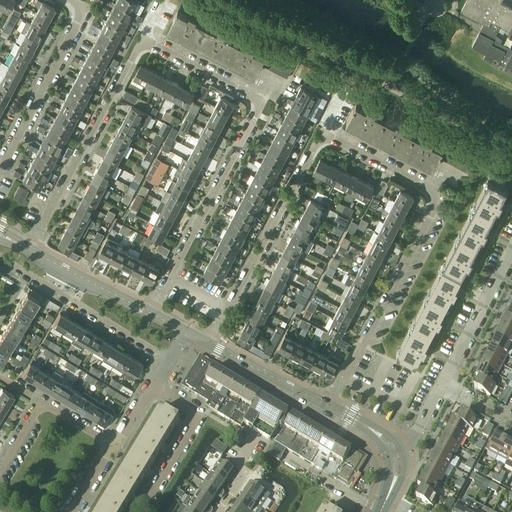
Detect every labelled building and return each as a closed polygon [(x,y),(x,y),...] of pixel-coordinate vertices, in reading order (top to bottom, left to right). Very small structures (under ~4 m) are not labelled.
[(0,0),(0,8),(7,12),(13,0),(0,0)] [(38,7),(35,12),(49,19),(54,8),(41,1),(38,0),(35,6),(38,7)] [(132,0),(115,0),(115,2),(132,11),(137,2),(132,0)] [(466,0),(461,11),(479,21),(483,23),(489,25),(484,34),(479,31),(479,32),(471,46),(485,53),(483,57),(497,65),(498,63),(504,66),(503,68),(511,72),(511,49),(500,43),(502,40),(495,34),(500,26),(509,30),(511,24),(511,7),(500,2),(496,0),(466,0)] [(115,2),(110,12),(127,21),(132,11),(115,2)] [(197,44),(206,25),(196,19),(197,17),(193,15),(190,13),(189,15),(178,10),(168,29),(197,44)] [(35,12),(30,23),(43,30),(49,19),(35,12)] [(105,20),(123,30),(127,21),(110,12),(105,20)] [(141,17),(137,14),(135,18),(134,17),(131,22),(137,25),(138,23),(141,17)] [(101,29),(118,38),(123,30),(105,20),(101,29)] [(20,31),(24,33),(37,40),(43,30),(30,23),(25,21),(20,31)] [(226,59),(235,40),(225,34),(226,32),(222,30),(219,28),(217,31),(206,25),(197,44),(213,53),(226,59)] [(96,38),(114,47),(118,38),(101,29),(96,38)] [(24,33),(18,44),(32,51),(37,40),(24,33)] [(91,47),(109,56),(114,47),(96,38),(91,47)] [(260,64),(264,55),(253,50),(255,47),(247,43),(246,45),(235,40),(226,59),(255,74),(260,64)] [(18,44),(13,55),(26,62),(32,51),(18,44)] [(104,64),(104,65),(109,56),(91,47),(87,56),(104,64)] [(265,53),(264,55),(260,64),(266,67),(271,56),(265,53)] [(13,55),(7,66),(21,72),(26,62),(13,55)] [(82,64),(100,74),(104,65),(104,64),(87,56),(82,64)] [(266,67),(287,78),(292,67),(271,56),(266,67)] [(300,62),(294,73),(302,78),(304,74),(308,66),(300,62)] [(77,73),(95,82),(100,74),(82,64),(77,73)] [(133,78),(145,84),(152,71),(140,65),(133,78)] [(7,66),(1,76),(15,83),(21,72),(7,66)] [(308,66),(304,74),(311,78),(316,70),(309,67),(308,66)] [(152,71),(145,84),(156,90),(163,77),(152,71)] [(73,82),(90,91),(95,82),(77,73),(73,82)] [(1,76),(0,78),(0,88),(9,94),(15,83),(1,76)] [(163,77),(156,90),(165,95),(172,82),(163,77)] [(68,90),(86,99),(90,91),(73,82),(68,90)] [(172,82),(165,95),(175,100),(182,87),(172,82)] [(202,86),(196,97),(203,100),(209,89),(202,86)] [(301,86),(296,95),(313,104),(318,95),(301,86)] [(182,87),(175,100),(187,106),(194,93),(182,87)] [(0,88),(0,102),(4,105),(9,94),(0,88)] [(68,90),(64,99),(81,108),(86,99),(68,90)] [(126,91),(123,97),(134,104),(138,97),(126,91)] [(225,93),(223,97),(232,102),(234,98),(225,93)] [(221,95),(215,106),(228,113),(234,102),(232,102),(223,97),(221,95)] [(288,98),(287,101),(291,104),(309,113),(313,104),(296,95),(293,100),(288,98)] [(134,104),(149,111),(152,104),(138,97),(134,104)] [(64,99),(59,109),(76,118),(81,108),(64,99)] [(376,138),(385,118),(374,113),(375,111),(372,109),(368,107),(367,109),(356,103),(346,122),(359,129),(363,131),(376,138)] [(291,104),(287,113),(304,122),(309,113),(291,104)] [(131,105),(126,116),(139,123),(145,112),(131,105)] [(215,106),(209,117),(223,124),(228,113),(215,106)] [(191,107),(188,112),(195,115),(198,110),(191,107)] [(54,118),(72,127),(76,118),(59,109),(54,118)] [(287,113),(282,122),(300,131),(304,122),(287,113)] [(126,116),(120,127),(133,134),(139,123),(126,116)] [(209,117),(204,127),(217,134),(223,124),(209,117)] [(50,126),(67,135),(72,127),(54,118),(51,123),(48,121),(46,124),(50,126)] [(404,153),(414,134),(403,128),(404,126),(400,124),(397,122),(395,124),(385,118),(376,138),(386,143),(404,153)] [(282,122),(278,130),(295,140),(300,131),(282,122)] [(50,126),(45,135),(62,144),(67,135),(50,126)] [(120,127),(114,137),(128,144),(133,134),(120,127)] [(204,127),(198,138),(211,145),(217,134),(204,127)] [(278,130),(273,139),(290,148),(295,140),(278,130)] [(156,132),(152,141),(159,145),(164,136),(158,132),(156,132)] [(424,139),(414,134),(404,153),(420,161),(433,168),(438,157),(443,148),(432,143),(433,141),(429,139),(425,137),(424,139)] [(41,144),(58,153),(62,144),(45,135),(42,140),(39,139),(37,142),(41,144)] [(168,136),(162,146),(169,150),(171,146),(170,145),(174,139),(168,136)] [(114,137),(109,148),(122,155),(128,144),(114,137)] [(198,138),(193,149),(206,156),(211,145),(198,138)] [(273,139),(268,148),(286,157),(290,148),(273,139)] [(36,153),(53,162),(58,153),(41,144),(38,149),(36,153)] [(443,148),(438,157),(465,171),(471,160),(445,147),(444,146),(443,148)] [(109,148),(103,158),(117,165),(122,155),(109,148)] [(268,148),(264,157),(281,166),(286,157),(268,148)] [(193,149),(187,159),(201,166),(206,156),(193,149)] [(36,153),(31,162),(44,168),(48,171),(53,162),(36,153)] [(264,157),(259,166),(276,175),(281,166),(264,157)] [(103,158),(98,169),(111,176),(117,165),(103,158)] [(157,158),(151,168),(158,171),(160,167),(163,161),(157,158)] [(187,159),(181,170),(195,177),(201,166),(187,159)] [(320,159),(313,172),(323,178),(330,164),(320,159)] [(27,170),(44,179),(48,171),(44,168),(31,162),(27,170)] [(330,164),(323,178),(334,183),(341,170),(330,164)] [(259,166),(254,175),(272,184),(276,175),(259,166)] [(151,168),(146,178),(153,182),(156,176),(158,171),(151,168)] [(174,173),(171,178),(189,188),(195,177),(181,170),(177,168),(174,173)] [(98,169),(92,180),(105,187),(111,176),(98,169)] [(12,175),(18,178),(21,173),(15,170),(12,175)] [(27,170),(22,180),(39,189),(44,179),(27,170)] [(341,170),(334,183),(345,189),(352,176),(341,170)] [(491,177),(489,180),(503,187),(506,182),(492,174),(491,177)] [(254,175),(250,184),(267,193),(272,184),(254,175)] [(352,176),(345,189),(356,195),(363,181),(352,176)] [(171,178),(166,189),(184,198),(189,188),(171,178)] [(481,193),(473,208),(491,218),(497,208),(499,209),(501,205),(502,203),(503,202),(501,201),(507,189),(503,187),(489,180),(488,179),(481,193)] [(92,180),(86,190),(100,197),(105,187),(92,180)] [(382,180),(376,191),(383,194),(388,183),(382,180)] [(363,181),(356,195),(366,200),(373,187),(363,181)] [(242,191),(244,188),(244,185),(237,182),(235,187),(242,191)] [(250,184),(245,193),(262,202),(267,193),(250,184)] [(22,201),(23,199),(27,190),(19,185),(13,197),(22,201)] [(306,185),(303,191),(313,197),(317,191),(306,185)] [(140,189),(136,197),(134,200),(141,203),(147,192),(140,189)] [(166,189),(161,200),(178,209),(184,198),(166,189)] [(81,201),(94,208),(97,209),(99,205),(97,203),(100,197),(86,190),(81,201)] [(400,190),(394,200),(408,207),(413,197),(400,190)] [(317,191),(313,197),(324,203),(328,196),(323,194),(323,195),(317,191)] [(245,193),(240,202),(258,211),(262,202),(245,193)] [(328,196),(324,203),(328,205),(332,198),(328,196)] [(311,199),(305,210),(318,217),(324,206),(311,199)] [(134,200),(129,210),(136,214),(141,203),(134,200)] [(155,210),(159,212),(172,220),(178,209),(161,200),(155,210)] [(394,200),(389,211),(402,218),(408,207),(394,200)] [(81,201),(75,212),(89,219),(94,208),(81,201)] [(371,201),(368,206),(375,209),(377,204),(371,201)] [(240,202),(236,210),(253,219),(258,211),(240,202)] [(345,204),(341,212),(346,214),(349,207),(345,204)] [(465,223),(457,237),(476,247),(482,236),(484,238),(485,236),(486,234),(487,232),(488,230),(486,229),(491,218),(473,208),(465,223)] [(129,210),(127,214),(133,218),(136,214),(129,210)] [(236,210),(231,219),(249,228),(253,219),(236,210)] [(305,210),(299,221),(313,228),(318,217),(305,210)] [(389,211),(383,221),(396,228),(402,218),(389,211)] [(75,212),(70,222),(86,231),(89,226),(92,227),(95,222),(89,219),(75,212)] [(159,212),(153,223),(167,230),(172,220),(159,212)] [(339,222),(336,226),(341,228),(343,230),(348,220),(337,214),(334,220),(339,222)] [(231,219),(226,228),(244,237),(249,228),(231,219)] [(299,221),(294,231),(296,232),(304,237),(307,238),(313,228),(299,221)] [(383,221),(378,232),(391,239),(396,228),(383,221)] [(70,222),(64,233),(78,240),(80,234),(83,236),(86,231),(70,222)] [(364,230),(366,226),(359,222),(357,227),(364,230)] [(153,223),(148,234),(161,241),(167,230),(153,223)] [(226,228),(222,237),(239,246),(244,237),(226,228)] [(296,232),(294,231),(288,242),(308,252),(313,242),(304,237),(296,232)] [(378,232),(372,243),(385,250),(391,239),(378,232)] [(72,251),(78,240),(64,233),(58,244),(72,251)] [(107,237),(98,253),(102,256),(101,257),(109,261),(110,259),(117,246),(118,243),(107,237)] [(222,237),(217,246),(235,255),(239,246),(222,237)] [(442,266),(461,276),(467,265),(469,266),(471,262),(473,259),(471,258),(476,247),(457,237),(450,251),(442,266)] [(207,240),(204,246),(211,250),(214,244),(207,240)] [(288,242),(283,252),(296,259),(301,249),(288,242)] [(155,250),(166,256),(169,249),(159,243),(155,250)] [(372,243),(366,253),(380,260),(385,250),(372,243)] [(84,257),(90,260),(96,250),(89,246),(84,257)] [(117,246),(110,259),(113,261),(112,263),(119,267),(120,265),(127,252),(117,246)] [(217,246),(213,255),(230,264),(235,255),(217,246)] [(127,252),(120,265),(124,267),(123,268),(130,272),(131,270),(138,257),(127,252)] [(283,252),(277,263),(290,270),(296,259),(283,252)] [(366,253),(361,264),(374,271),(380,260),(366,253)] [(213,255),(208,264),(225,273),(230,264),(213,255)] [(138,257),(131,270),(134,272),(134,274),(141,278),(141,276),(148,263),(138,257)] [(197,258),(195,264),(200,267),(203,261),(197,258)] [(148,263),(141,276),(142,276),(145,278),(144,280),(151,283),(152,282),(159,269),(159,268),(148,263)] [(277,263),(272,273),(285,280),(290,270),(277,263)] [(208,264),(203,273),(221,282),(225,273),(208,264)] [(361,264),(355,275),(369,282),(374,271),(361,264)] [(427,295),(446,305),(452,294),(454,295),(456,292),(457,289),(458,288),(455,287),(461,276),(442,266),(434,281),(427,295)] [(312,273),(318,277),(321,272),(314,269),(312,273)] [(272,273),(266,284),(279,291),(285,280),(272,273)] [(355,275),(350,285),(363,292),(369,282),(355,275)] [(322,278),(319,283),(326,287),(328,282),(322,278)] [(266,284),(261,294),(274,302),(279,291),(266,284)] [(350,285),(344,296),(357,303),(363,292),(350,285)] [(27,293),(20,304),(32,311),(39,300),(27,293)] [(261,294),(255,305),(268,312),(274,302),(261,294)] [(412,323),(412,324),(431,334),(431,333),(437,323),(439,324),(439,323),(441,320),(442,318),(442,317),(440,316),(446,305),(427,295),(419,310),(412,323)] [(344,296),(338,307),(352,314),(357,303),(344,296)] [(311,300),(308,305),(315,308),(317,304),(313,301),(311,300)] [(20,304),(14,314),(26,322),(32,311),(20,304)] [(284,307),(293,312),(293,311),(299,314),(300,311),(288,304),(286,306),(285,306),(284,307)] [(255,305),(249,316),(263,323),(268,312),(255,305)] [(283,313),(290,316),(293,312),(284,307),(284,308),(285,308),(283,313)] [(338,307),(333,318),(346,325),(352,314),(338,307)] [(312,312),(306,309),(303,315),(308,318),(312,312)] [(48,313),(44,318),(50,322),(53,317),(48,313)] [(52,325),(63,332),(70,320),(59,313),(52,325)] [(14,314),(8,324),(20,332),(26,322),(14,314)] [(249,316),(244,327),(257,334),(263,323),(249,316)] [(41,323),(47,327),(50,322),(44,318),(41,323)] [(333,318),(327,328),(341,335),(346,325),(333,318)] [(511,322),(506,319),(501,329),(511,334),(511,322)] [(70,320),(63,332),(73,338),(81,326),(70,320)] [(8,324),(1,335),(14,342),(20,332),(8,324)] [(412,324),(397,353),(416,363),(421,352),(424,353),(427,346),(425,345),(431,334),(412,324)] [(73,338),(84,344),(91,332),(81,326),(73,338)] [(238,338),(251,345),(257,334),(244,327),(238,338)] [(272,334),(279,337),(281,333),(275,329),(272,334)] [(511,334),(501,329),(496,338),(511,346),(511,334)] [(91,332),(84,344),(94,350),(101,338),(91,332)] [(35,333),(32,339),(38,343),(41,337),(35,333)] [(285,334),(278,348),(282,351),(282,352),(281,351),(281,352),(288,356),(296,340),(285,334)] [(1,335),(0,337),(0,347),(7,353),(14,342),(1,335)] [(346,350),(349,343),(338,337),(335,344),(346,350)] [(101,338),(94,350),(103,356),(101,360),(102,360),(111,344),(101,338)] [(511,346),(496,338),(491,348),(507,356),(511,346)] [(29,344),(35,347),(38,343),(32,339),(29,344)] [(50,340),(47,346),(53,349),(56,344),(50,340)] [(269,340),(264,350),(263,351),(270,355),(276,344),(269,340)] [(296,340),(288,356),(299,361),(300,359),(307,346),(296,340)] [(56,344),(53,349),(58,352),(61,347),(56,344)] [(111,344),(102,360),(112,366),(122,351),(111,344)] [(307,346),(300,359),(303,361),(302,363),(310,367),(311,365),(310,365),(318,351),(307,346)] [(42,353),(48,357),(52,351),(46,348),(42,353)] [(491,348),(486,357),(502,366),(507,356),(491,348)] [(122,351),(112,366),(122,372),(124,369),(125,369),(132,357),(122,351)] [(310,365),(311,365),(314,367),(313,369),(320,372),(321,370),(328,357),(318,351),(310,365)] [(16,358),(25,363),(29,358),(23,354),(22,356),(17,353),(15,357),(16,358)] [(71,353),(68,358),(73,361),(77,356),(71,353)] [(328,357),(321,370),(325,372),(324,374),(331,378),(341,359),(330,353),(328,357)] [(200,355),(181,387),(197,396),(216,365),(200,355)] [(77,356),(73,361),(78,364),(81,359),(77,356)] [(132,357),(125,369),(135,375),(142,363),(132,357)] [(486,357),(481,367),(497,375),(502,366),(486,357)] [(17,363),(13,370),(15,372),(16,370),(20,373),(25,363),(16,358),(14,361),(17,363)] [(59,363),(69,369),(72,364),(62,358),(59,363)] [(29,363),(22,375),(33,382),(40,370),(29,363)] [(91,365),(88,370),(94,374),(97,369),(91,365)] [(216,365),(197,396),(208,403),(206,407),(206,408),(209,404),(228,372),(216,365)] [(476,377),(479,379),(492,385),(497,375),(481,367),(476,377)] [(40,370),(33,382),(43,388),(51,376),(40,370)] [(209,404),(206,408),(218,415),(239,379),(228,372),(209,404)] [(84,378),(89,381),(93,376),(87,373),(84,378)] [(54,394),(61,382),(51,376),(43,388),(54,394)] [(112,378),(109,383),(114,386),(118,381),(112,378)] [(239,379),(218,415),(229,422),(251,386),(239,379)] [(496,387),(492,385),(479,379),(474,389),(490,397),(496,387)] [(114,386),(119,389),(130,396),(133,390),(122,384),(118,381),(114,386)] [(61,382),(54,394),(64,401),(71,389),(61,382)] [(104,390),(110,394),(113,389),(107,385),(104,390)] [(251,386),(229,422),(241,429),(243,425),(244,425),(263,394),(251,386)] [(2,388),(0,390),(0,401),(8,406),(14,395),(2,388)] [(71,389),(64,401),(74,407),(83,391),(81,394),(71,389)] [(110,394),(114,397),(123,402),(126,397),(118,392),(113,389),(110,394)] [(83,391),(74,407),(85,413),(94,398),(83,391)] [(499,403),(500,403),(505,406),(511,395),(505,392),(499,403)] [(263,394),(244,425),(270,441),(278,427),(280,428),(285,421),(283,420),(290,410),(263,394)] [(94,398),(85,413),(95,419),(102,407),(101,407),(103,403),(94,398)] [(102,407),(95,419),(105,425),(112,413),(102,407)] [(161,409),(153,421),(171,432),(179,420),(161,409)] [(469,429),(473,431),(478,420),(462,412),(457,421),(457,422),(469,428),(469,429)] [(281,432),(274,443),(267,455),(279,463),(286,451),(287,451),(306,420),(294,413),(282,432),(281,432)] [(473,431),(469,429),(469,428),(457,422),(457,421),(454,419),(448,429),(464,438),(465,438),(469,429),(472,431),(473,431)] [(306,420),(287,451),(298,458),(315,430),(317,427),(306,420)] [(144,437),(138,447),(156,458),(159,452),(162,448),(171,433),(171,432),(153,421),(153,422),(144,437)] [(482,435),(488,438),(493,428),(488,424),(482,435)] [(315,430),(298,458),(310,465),(329,434),(317,427),(315,430)] [(448,429),(443,439),(460,448),(465,438),(464,438),(448,429)] [(329,434),(310,465),(321,472),(340,441),(329,434)] [(492,436),(484,451),(497,458),(506,441),(496,436),(495,438),(492,436)] [(443,439),(438,449),(454,457),(455,457),(460,448),(443,439)] [(212,448),(211,448),(216,451),(223,456),(227,449),(220,444),(216,441),(212,448)] [(340,441),(321,472),(322,473),(323,472),(334,478),(340,468),(343,464),(352,448),(340,441)] [(511,444),(506,441),(497,458),(507,463),(507,462),(511,452),(511,444)] [(128,462),(122,473),(140,484),(144,477),(147,473),(149,469),(154,460),(156,458),(138,447),(136,450),(128,462)] [(352,448),(343,464),(358,473),(368,458),(352,448)] [(438,449),(433,458),(450,467),(455,457),(454,457),(438,449)] [(433,458),(428,468),(445,476),(450,467),(433,458)] [(219,461),(209,475),(223,485),(229,477),(231,478),(235,472),(219,461)] [(340,468),(334,478),(333,479),(349,488),(358,473),(343,464),(340,468)] [(428,468),(423,478),(440,486),(445,476),(428,468)] [(113,487),(106,499),(125,510),(131,498),(134,494),(140,485),(140,484),(122,473),(113,487)] [(203,484),(222,497),(224,494),(224,493),(220,490),(223,485),(209,475),(203,484)] [(423,478),(418,487),(421,489),(422,489),(434,495),(435,495),(440,486),(423,478)] [(248,490),(242,498),(257,508),(257,507),(263,498),(262,497),(265,492),(250,483),(246,488),(248,490)] [(198,492),(212,502),(216,496),(220,499),(222,498),(222,497),(203,484),(198,492)] [(432,508),(438,497),(435,495),(434,495),(422,489),(421,489),(418,487),(418,488),(421,489),(416,499),(432,508)] [(188,498),(208,511),(212,511),(213,511),(212,510),(208,507),(212,502),(198,492),(192,500),(188,497),(188,498)] [(263,498),(257,507),(261,510),(270,496),(265,492),(262,497),(263,498)] [(187,508),(186,509),(190,511),(208,511),(188,498),(183,506),(187,508)] [(232,503),(245,511),(253,511),(257,508),(242,498),(239,503),(235,500),(233,501),(232,503)] [(98,511),(123,511),(124,511),(125,510),(106,499),(106,500),(98,511)] [(441,511),(449,511),(453,505),(447,502),(441,511)] [(455,511),(468,511),(471,507),(461,502),(455,511)] [(235,509),(232,511),(245,511),(232,503),(231,504),(231,506),(235,509)] [(471,507),(468,511),(480,511),(483,508),(474,503),(471,507)]
